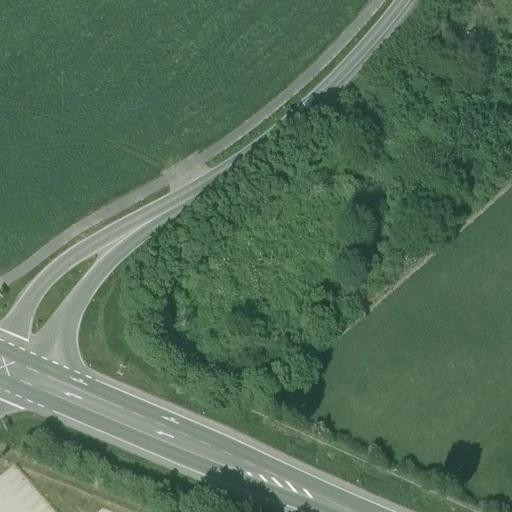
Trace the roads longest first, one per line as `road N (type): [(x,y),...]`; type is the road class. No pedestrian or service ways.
road 1 (tertiary): [(410,0),(291,130),(78,273),(4,368)]
road 2 (secondary): [(4,368),(343,511)]
